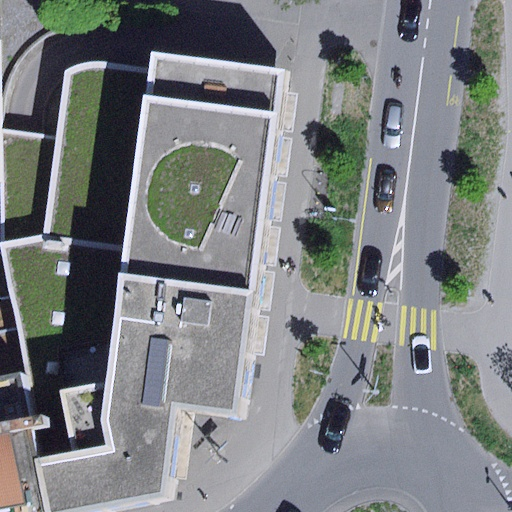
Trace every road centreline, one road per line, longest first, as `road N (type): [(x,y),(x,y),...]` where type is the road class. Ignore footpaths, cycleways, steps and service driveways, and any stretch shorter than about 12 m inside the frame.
road 1 (primary): [(427,17),(374,441)]
road 2 (residential): [(427,17),(292,0)]
road 3 (primary): [(374,441),(315,461),(272,511)]
